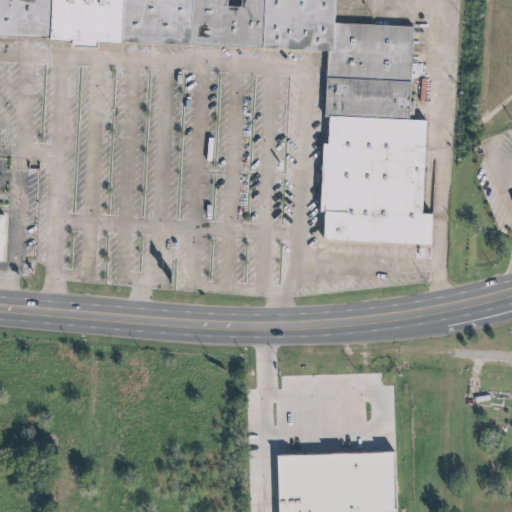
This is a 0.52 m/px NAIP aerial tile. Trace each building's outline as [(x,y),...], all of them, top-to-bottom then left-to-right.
[(0,0),(343,0),(343,21),(413,24),(409,120),(421,120),(417,213),(429,213),(427,244),(324,240),(329,120),(320,119),(323,54),(0,40),(0,0)] [(0,211),(18,213),(15,262),(0,260),(0,211)] [(393,386),(368,386),(368,405),(393,405),(393,386)] [(346,424),(346,392),(326,392),(326,424),(346,424)] [(279,451),(279,511),(327,511),(327,507),(396,505),(394,449),(279,451)] [(511,511),(511,503),(472,503),(471,511),(511,511)]
